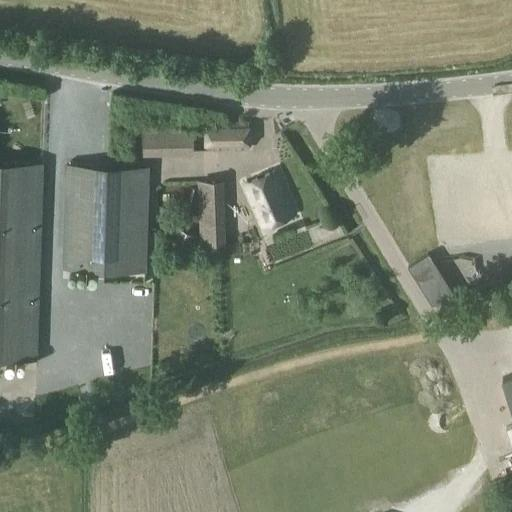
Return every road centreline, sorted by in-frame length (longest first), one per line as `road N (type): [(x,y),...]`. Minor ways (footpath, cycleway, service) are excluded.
road 1 (unclassified): [(511,84),(307,101),(0,59)]
road 2 (unknown): [(281,99),(428,332),(463,349),(511,342)]
